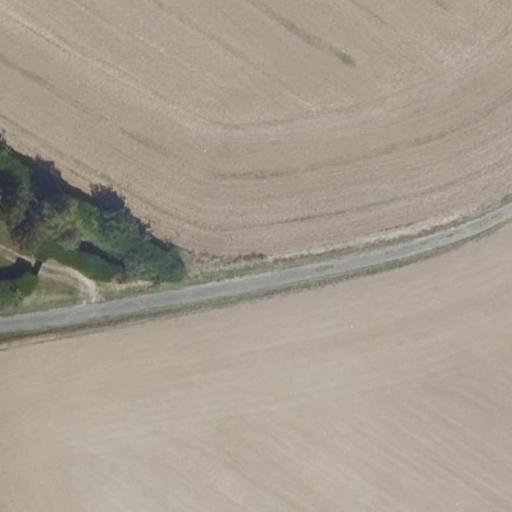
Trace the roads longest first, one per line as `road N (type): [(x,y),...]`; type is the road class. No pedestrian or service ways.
road 1 (track): [(511,210),(408,253),(199,293)]
road 2 (track): [(0,327),(199,293)]
road 3 (track): [(124,308),(0,254)]
